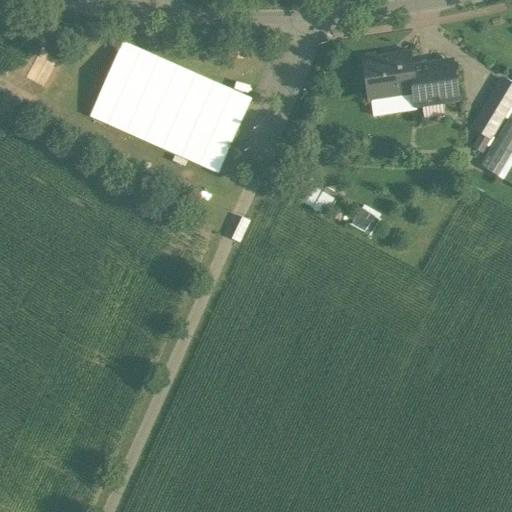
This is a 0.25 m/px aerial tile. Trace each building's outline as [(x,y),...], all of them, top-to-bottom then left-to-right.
[(409,56),(365,62),(370,100),(393,96),(394,102),(398,101),(397,96),(415,93),(411,69),(409,56)] [(411,69),(415,93),(431,91),(433,103),(457,100),(451,63),(411,69)] [(484,109),(502,119),(511,101),(511,85),(502,79),(484,109)] [(502,119),(484,109),(472,129),(490,139),(502,119)] [(511,186),(511,113),(480,167),(511,186)] [(335,214),(342,194),(311,183),(304,202),(335,214)]
